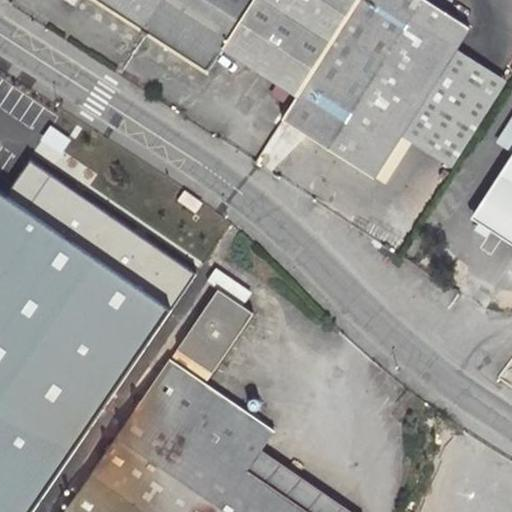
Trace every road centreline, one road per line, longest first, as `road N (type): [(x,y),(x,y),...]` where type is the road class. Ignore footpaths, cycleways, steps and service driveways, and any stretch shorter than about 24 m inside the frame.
road 1 (unclassified): [(0,34),(235,190),(410,363),(511,436)]
road 2 (unknown): [(349,307),(370,405),(374,511)]
